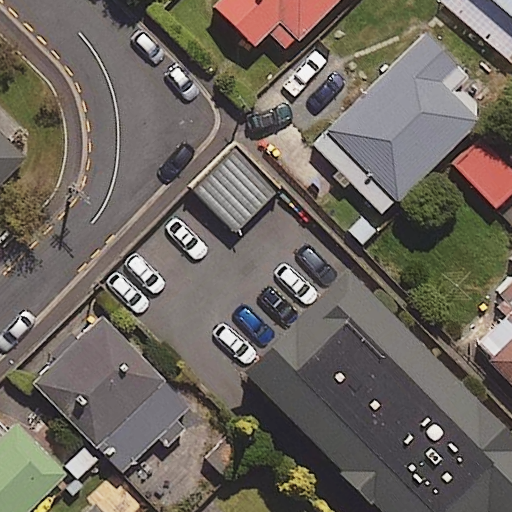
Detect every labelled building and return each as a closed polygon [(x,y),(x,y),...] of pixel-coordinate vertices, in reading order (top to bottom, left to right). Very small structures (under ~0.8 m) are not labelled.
[(326,0),(211,0),(249,40),(264,25),(281,43),(326,0)] [(511,0),(437,0),(511,60),(511,0)] [(455,60),(421,25),(308,137),(378,208),(477,110),(441,74),(455,60)] [(0,172),(21,151),(0,130),(0,172)] [(511,183),(511,170),(478,133),(450,159),(491,203),(511,183)] [(274,185),(232,143),(190,185),(231,227),(274,185)] [(239,381),(368,511),(511,511),(511,445),(345,277),(239,381)] [(511,301),(472,342),(511,381),(511,301)] [(194,404),(106,312),(80,336),(74,329),(51,350),(58,358),(35,380),(122,472),(161,435),(168,442),(185,426),(178,419),(194,404)] [(0,511),(28,511),(70,472),(18,420),(9,429),(0,420),(0,511)] [(257,447),(236,426),(206,456),(227,476),(257,447)] [(103,510),(95,502),(85,511),(118,511),(110,503),(103,510)]
